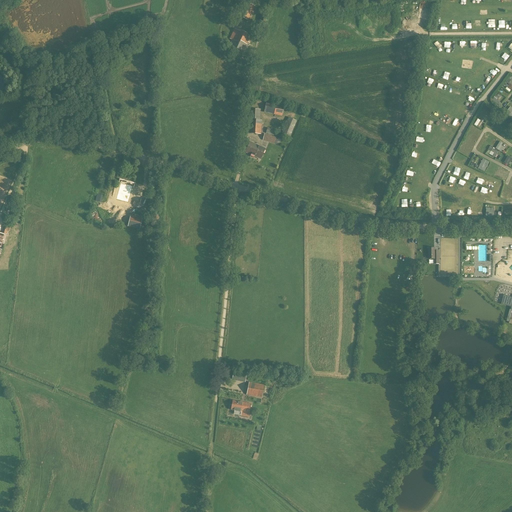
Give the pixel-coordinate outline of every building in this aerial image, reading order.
[(255,6),(247,2),(239,16),(247,20),(255,6)] [(261,15),(259,27),(264,29),(267,17),(261,15)] [(247,41),(250,43),(253,37),(238,29),(233,40),(232,40),(228,47),(242,54),(247,45),(246,44),(247,41)] [(264,112),(282,116),(284,104),(266,101),(264,112)] [(250,109),(249,133),(261,134),(262,120),(260,120),(260,109),(250,109)] [(297,121),(288,117),(281,136),(289,139),(297,121)] [(264,133),(263,140),(279,145),(281,138),(264,133)] [(502,151),(505,144),(499,141),(496,149),(502,151)] [(250,142),(245,152),(260,159),(265,149),(250,142)] [(496,157),(499,151),(494,149),(495,148),(490,146),(487,153),(496,157)] [(456,151),(451,168),(454,169),(460,153),(456,151)] [(511,157),(508,155),(503,163),(508,166),(511,161),(511,162),(511,157)] [(485,171),(490,162),(483,158),(478,168),(485,171)] [(491,175),(495,166),(489,164),(486,173),(491,175)] [(497,171),(494,170),(492,176),(501,178),(503,168),(498,167),(497,171)] [(133,184),(121,181),(116,198),(128,201),(133,184)] [(486,217),(494,217),(494,208),(486,208),(486,217)] [(139,230),(139,231),(145,232),(146,228),(140,226),(142,218),(130,215),(128,226),(139,230)] [(429,259),(434,259),(434,260),(439,260),(439,250),(435,250),(435,248),(428,249),(429,259)] [(511,307),(511,309),(511,297),(504,295),(501,304),(511,307)] [(264,385),(248,382),(246,395),(262,397),(264,385)] [(241,412),(241,415),(249,417),(251,404),(233,400),(231,410),(241,412)]
